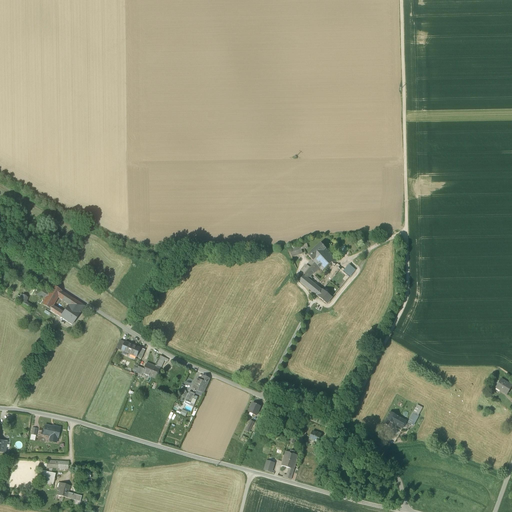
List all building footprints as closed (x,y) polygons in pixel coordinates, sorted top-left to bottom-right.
[(307,255),(313,261),(322,253),(326,250),(320,244),(307,255)] [(301,250),(299,245),(289,248),(292,257),(302,254),(301,250)] [(326,250),(322,253),(332,263),(333,264),(337,261),(326,250)] [(322,272),(332,263),(322,253),(313,261),(315,263),(319,268),(322,272)] [(305,275),(304,276),(307,278),(319,268),(315,263),(310,268),(305,275)] [(301,271),(305,275),(310,268),(307,265),(301,271)] [(350,266),(344,273),(349,278),(355,270),(350,266)] [(299,281),(318,297),(322,291),(307,278),(304,276),(299,281)] [(53,306),(58,298),(62,291),(52,286),(49,292),(41,287),(36,295),(44,300),(41,305),(51,310),(53,306)] [(327,304),(332,298),(322,290),(322,291),(318,297),(327,304)] [(72,298),(62,291),(58,298),(68,305),(72,298)] [(34,307),(26,302),(19,298),(17,303),(31,311),(34,307)] [(84,306),(72,298),(68,305),(68,306),(80,313),(84,307),(84,306)] [(60,311),(53,306),(51,310),(50,312),(56,316),(60,311)] [(68,306),(63,313),(60,318),(60,317),(72,325),(80,313),(68,306)] [(121,351),(129,354),(133,345),(125,342),(122,348),(121,351)] [(140,349),(133,345),(129,354),(137,357),(138,353),(140,349)] [(158,362),(156,367),(151,377),(152,378),(156,379),(161,368),(165,360),(168,362),(168,360),(161,356),(158,362)] [(143,374),(151,377),(156,367),(147,363),(144,369),(142,374),(143,374)] [(136,372),(142,375),(143,374),(142,374),(144,369),(138,367),(136,372)] [(193,389),(203,393),(209,378),(203,375),(201,380),(198,379),(193,389)] [(506,395),(511,386),(501,380),(496,388),(501,391),(507,394),(506,395)] [(185,401),(191,403),(195,394),(189,392),(185,401)] [(249,413),(256,416),(260,406),(253,403),(249,413)] [(408,423),(413,425),(422,408),(417,405),(408,423)] [(389,421),(394,424),(398,417),(389,412),(386,419),(389,421)] [(398,417),(394,424),(402,429),(406,422),(398,417)] [(245,431),(249,433),(254,422),(251,421),(245,431)] [(49,441),(56,443),(57,438),(58,438),(60,428),(55,427),(55,429),(52,428),(52,427),(45,425),(45,426),(43,435),(50,436),(49,441)] [(309,439),(317,443),(318,443),(321,435),(316,433),(312,432),(309,439)] [(285,452),(284,455),(288,457),(287,460),(293,462),(291,465),(295,466),(298,456),(294,455),(295,452),(290,451),(289,453),(285,452)] [(291,480),(295,466),(291,465),(293,462),(287,460),(288,457),(284,455),(281,466),(289,468),(286,475),(284,474),(283,477),(291,480)] [(46,469),(68,470),(68,462),(47,461),(46,469)] [(274,463),(267,461),(264,471),(271,473),(274,463)] [(40,483),(44,484),(53,486),(55,474),(52,473),(52,472),(51,472),(51,473),(43,471),(40,483)] [(56,495),(80,501),(81,496),(73,494),(73,495),(69,494),(68,494),(70,486),(60,483),(56,495)]
